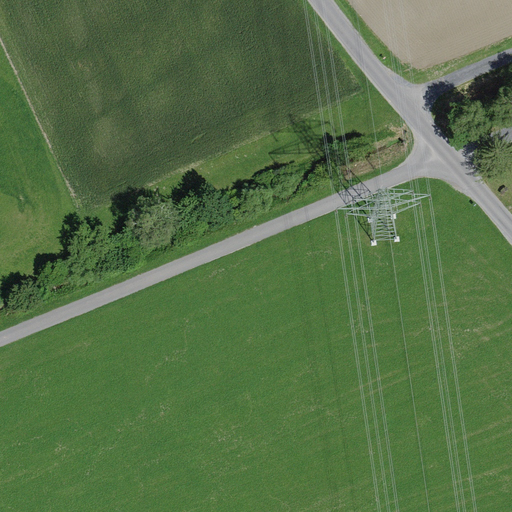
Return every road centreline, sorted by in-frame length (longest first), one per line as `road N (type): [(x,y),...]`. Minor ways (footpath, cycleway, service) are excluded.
road 1 (unclassified): [(453,161),(0,345)]
road 2 (unclassified): [(319,0),(453,161)]
